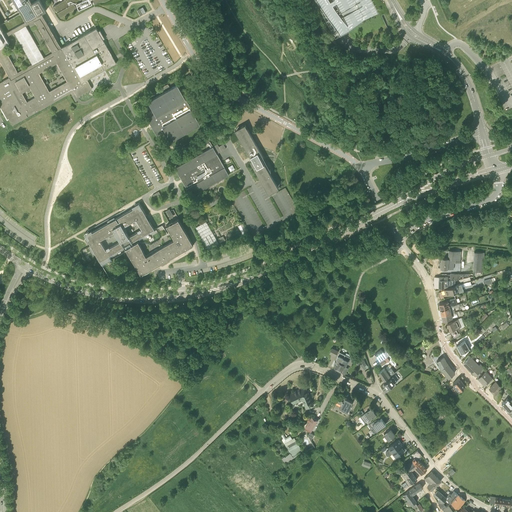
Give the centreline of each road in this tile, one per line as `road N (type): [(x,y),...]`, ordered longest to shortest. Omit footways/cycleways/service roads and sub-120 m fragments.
road 1 (tertiary): [(25,266),(106,296),(183,296),(240,281),(407,197)]
road 2 (unclassified): [(116,511),(173,473),(295,365),(320,367),(378,395)]
road 3 (unclassified): [(364,169),(210,77),(161,0)]
road 4 (residential): [(511,422),(448,350),(424,274),(396,236)]
road 5 (residential): [(495,511),(453,486),(378,395)]
road 6 (residential): [(396,236),(492,198),(495,171)]
road 7 (unclassified): [(483,136),(364,169)]
